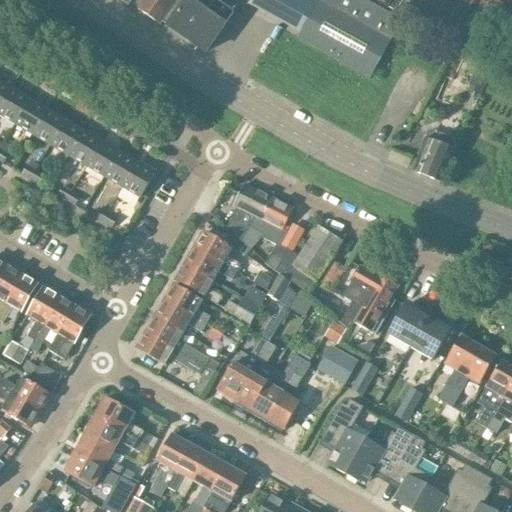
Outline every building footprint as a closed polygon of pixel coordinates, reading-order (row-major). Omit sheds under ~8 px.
[(160,26),(161,24),(204,54),(232,14),(212,0),(145,0),(138,10),(160,26)] [(302,30),(297,39),(369,78),(401,20),(364,0),(328,0),(325,6),(317,2),(302,30)] [(43,10),(30,2),(25,11),(39,19),(43,10)] [(473,73),(466,90),(480,95),(487,78),(473,73)] [(0,108),(11,90),(0,84),(0,108)] [(0,108),(0,117),(13,126),(28,101),(11,90),(0,108)] [(13,126),(31,136),(46,111),(28,101),(13,126)] [(31,136),(50,147),(64,122),(46,111),(31,136)] [(50,147),(68,158),(82,133),(64,122),(50,147)] [(68,158),(86,168),(101,143),(82,133),(68,158)] [(439,134),(434,146),(423,141),(416,157),(422,160),(415,174),(436,184),(455,142),(439,134)] [(86,168),(103,178),(118,153),(101,143),(86,168)] [(8,156),(0,151),(0,162),(3,165),(8,156)] [(103,178),(120,188),(134,163),(118,153),(103,178)] [(154,175),(134,163),(120,188),(139,199),(154,175)] [(30,181),(35,172),(27,167),(22,176),(30,181)] [(44,177),(35,172),(30,181),(39,186),(44,177)] [(71,193),(80,178),(72,173),(65,187),(68,189),(67,191),(63,188),(58,197),(66,202),(71,193)] [(232,220),(227,230),(242,243),(249,229),(255,217),(260,220),(271,200),(255,192),(254,193),(242,187),(232,207),(237,209),(232,220)] [(80,198),(71,193),(66,202),(74,207),(80,198)] [(275,247),(265,266),(282,277),(297,257),(279,248),(286,234),(280,231),(290,211),(271,200),(260,220),(255,217),(249,229),(263,237),(262,240),(275,247)] [(103,224),(108,214),(100,210),(95,219),(103,224)] [(117,220),(108,214),(103,224),(112,229),(117,220)] [(298,258),(297,257),(282,277),(308,295),(315,283),(316,284),(344,243),(319,227),(298,258)] [(196,250),(235,273),(240,267),(227,259),(232,250),(205,234),(196,250)] [(196,250),(186,267),(213,283),(218,274),(231,282),(235,273),(196,250)] [(331,265),(319,286),(330,293),(342,272),(331,265)] [(0,311),(21,276),(6,267),(0,277),(0,311)] [(208,291),(213,283),(186,267),(177,282),(217,306),(221,299),(208,291)] [(353,324),(354,324),(378,282),(359,271),(344,297),(353,302),(340,325),(349,331),(353,324)] [(260,273),(254,283),(266,290),(272,280),(260,273)] [(38,286),(21,276),(0,311),(0,322),(3,325),(12,309),(21,314),(38,286)] [(278,276),(266,297),(276,303),(288,284),(278,276)] [(378,282),(354,324),(375,336),(394,303),(390,300),(396,289),(380,280),(378,282)] [(166,303),(205,326),(209,318),(197,311),(202,303),(175,287),(166,303)] [(259,309),(266,297),(250,287),(242,300),(259,309)] [(33,342),(59,297),(44,288),(26,318),(35,323),(26,337),(33,342)] [(74,306),(59,297),(33,342),(34,342),(26,355),(33,359),(37,353),(50,332),(58,336),(74,306)] [(249,325),(259,309),(242,300),(238,307),(228,301),(224,310),(249,325)] [(166,303),(157,319),(183,335),(189,326),(201,333),(205,326),(166,303)] [(74,306),(58,336),(49,351),(57,355),(66,340),(74,345),(82,332),(87,323),(91,316),(74,306)] [(409,349),(426,320),(405,307),(387,337),(409,349)] [(157,319),(147,336),(214,374),(219,365),(210,360),(209,361),(179,343),(183,335),(157,319)] [(449,333),(426,320),(409,349),(431,363),(449,333)] [(217,321),(212,330),(222,336),(227,327),(217,321)] [(334,322),(325,337),(337,345),(346,330),(334,322)] [(87,323),(82,332),(90,337),(95,327),(87,323)] [(222,336),(212,330),(207,338),(218,344),(222,336)] [(165,367),(170,359),(201,377),(192,392),(201,397),(214,374),(147,336),(138,352),(165,367)] [(445,404),(477,349),(460,339),(444,367),(454,372),(438,400),(445,404)] [(234,403),(268,345),(260,340),(250,358),(241,353),(218,393),(234,403)] [(10,342),(2,356),(18,365),(27,351),(10,342)] [(268,345),(234,403),(251,412),(267,385),(258,380),(276,350),(268,345)] [(332,347),(318,372),(345,387),(359,363),(332,347)] [(477,349),(445,404),(453,408),(469,381),(479,387),(494,359),(477,349)] [(267,385),(251,412),(266,421),(301,362),(294,357),(275,390),(267,385)] [(27,362),(21,372),(31,378),(37,368),(27,362)] [(310,367),(301,362),(266,422),(284,432),(300,405),(290,399),(310,367)] [(484,431),(511,383),(511,369),(502,364),(477,407),(484,411),(475,426),(484,431)] [(63,378),(42,365),(34,378),(55,391),(63,378)] [(365,365),(350,391),(361,397),(376,371),(365,365)] [(0,387),(0,389),(42,414),(52,396),(23,380),(17,389),(4,381),(0,387)] [(511,383),(484,431),(495,437),(504,422),(511,426),(511,424),(511,383)] [(42,414),(0,389),(0,398),(8,403),(2,413),(32,430),(42,414)] [(410,389),(394,416),(406,423),(421,396),(410,389)] [(101,410),(96,420),(147,448),(152,439),(127,425),(133,416),(131,415),(132,413),(120,406),(119,408),(106,401),(105,402),(102,400),(98,409),(101,410)] [(346,476),(365,441),(353,434),(363,417),(359,415),(363,408),(349,401),(346,407),(341,405),(321,442),(336,451),(329,463),(336,467),(335,469),(346,476)] [(89,426),(83,436),(113,452),(118,443),(134,452),(142,456),(147,448),(96,420),(91,428),(89,426)] [(373,471),(388,479),(412,436),(402,431),(399,437),(395,435),(385,453),(365,441),(346,476),(357,482),(359,480),(366,484),(373,471)] [(81,447),(76,456),(119,480),(125,469),(124,468),(123,470),(108,462),(113,452),(83,436),(78,446),(81,447)] [(401,507),(410,511),(412,511),(432,478),(419,471),(429,454),(426,452),(429,445),(412,436),(388,479),(403,488),(396,500),(403,504),(401,507)] [(167,488),(168,489),(191,449),(172,439),(158,465),(165,469),(154,487),(164,492),(167,488)] [(0,458),(5,453),(9,448),(3,442),(0,444),(0,458)] [(468,459),(473,451),(457,442),(453,450),(468,459)] [(183,479),(194,485),(209,459),(191,449),(168,489),(175,493),(183,479)] [(488,459),(473,451),(468,459),(485,469),(487,465),(485,464),(488,459)] [(68,464),(64,472),(67,474),(66,474),(66,475),(93,490),(98,480),(114,488),(119,480),(76,456),(71,465),(68,464)] [(203,490),(195,504),(194,503),(190,511),(202,511),(227,470),(209,459),(194,485),(203,490)] [(437,511),(439,508),(446,511),(456,511),(478,473),(469,468),(465,474),(461,472),(452,490),(432,478),(412,511),(437,511)] [(125,469),(119,480),(135,488),(138,482),(132,479),(135,474),(125,469)] [(245,480),(227,470),(202,511),(215,511),(222,501),(231,506),(245,480)] [(56,477),(48,472),(37,490),(46,495),(56,477)] [(492,511),(486,508),(496,491),(492,489),(495,482),(478,473),(456,511),(492,511)] [(119,480),(114,488),(103,510),(106,511),(122,511),(135,488),(119,480)] [(260,511),(292,511),(295,508),(273,496),(272,498),(269,497),(260,511)] [(134,499),(126,511),(152,511),(154,509),(134,499)] [(52,511),(40,502),(31,511),(52,511)]
